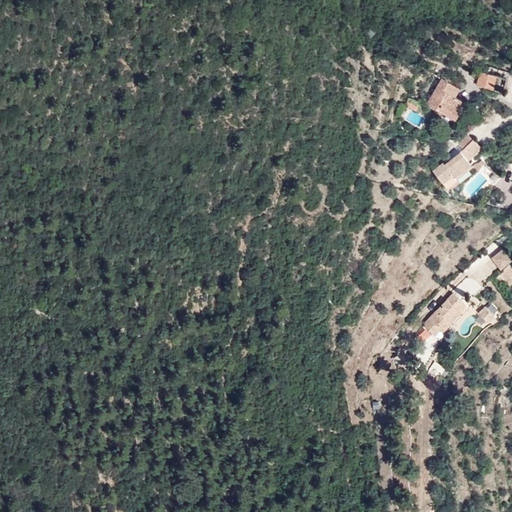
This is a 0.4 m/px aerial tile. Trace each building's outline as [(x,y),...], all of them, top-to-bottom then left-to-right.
[(490,92),(494,78),(478,73),(474,87),(490,92)] [(457,90),(438,78),(423,104),(453,123),(463,106),(452,99),(457,90)] [(417,109),(405,103),(402,108),(414,115),(417,109)] [(451,180),(467,167),(464,164),(478,152),(465,139),(455,148),(460,153),(446,165),(443,161),(436,166),(438,169),(429,174),(443,191),(454,183),(451,180)] [(471,168),(469,170),(474,175),(482,167),(478,163),(475,166),(471,168)] [(469,170),(467,167),(451,180),(454,183),(469,170)] [(456,186),(454,183),(443,191),(446,194),(456,186)] [(488,255),(500,245),(495,240),(484,250),(488,255)] [(498,271),(509,262),(500,252),(490,261),(498,271)] [(497,275),(501,280),(503,282),(511,273),(511,262),(511,263),(510,264),(499,272),(497,275)] [(510,264),(509,262),(498,271),(499,272),(510,264)] [(468,273),(458,285),(472,297),(482,285),(468,273)] [(448,325),(451,328),(469,308),(464,303),(461,306),(450,295),(421,327),(432,337),(438,331),(440,334),(448,325)] [(487,323),(490,326),(494,322),(491,319),(492,318),(483,309),(476,314),(485,324),(487,323)] [(443,336),(451,328),(448,325),(440,334),(443,336)] [(426,371),(436,379),(444,369),(434,361),(426,371)]
